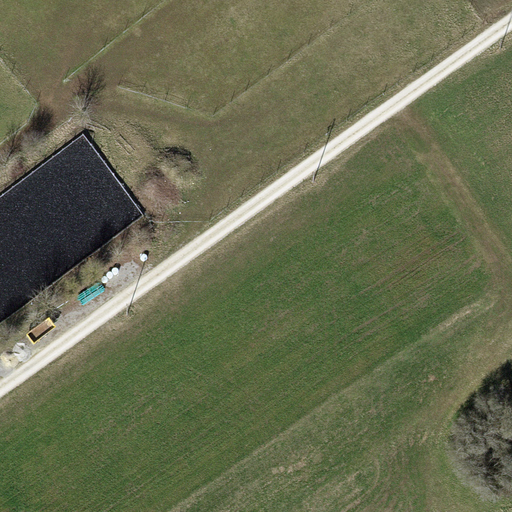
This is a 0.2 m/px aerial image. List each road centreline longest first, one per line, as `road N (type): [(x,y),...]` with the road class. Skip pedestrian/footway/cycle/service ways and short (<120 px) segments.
road 1 (track): [(511,21),(0,389)]
road 2 (track): [(398,102),(511,268)]
